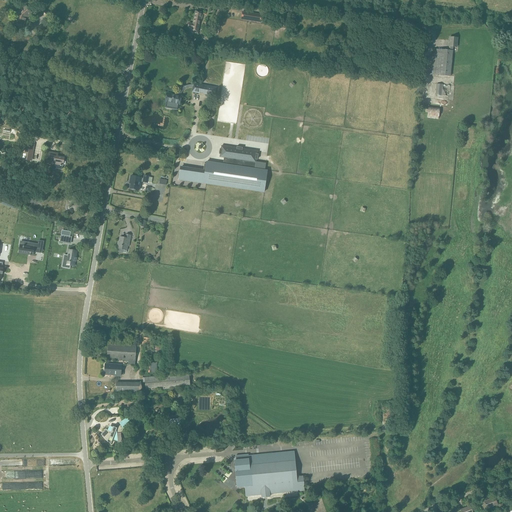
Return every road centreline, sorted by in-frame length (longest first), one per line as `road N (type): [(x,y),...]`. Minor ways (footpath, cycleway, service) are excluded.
road 1 (unclassified): [(90,511),(80,339),(123,98)]
road 2 (unknown): [(85,464),(296,444)]
road 3 (unclassified): [(123,98),(0,52)]
